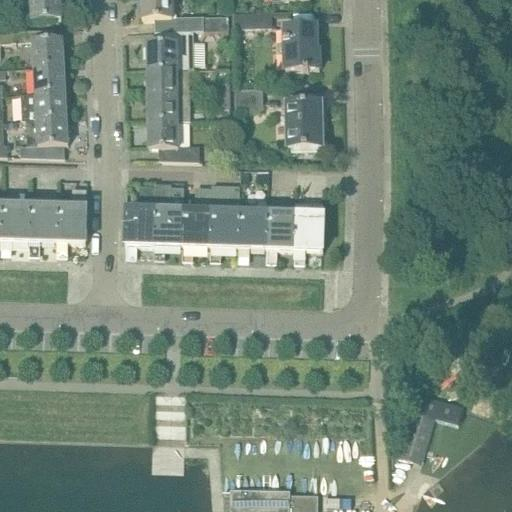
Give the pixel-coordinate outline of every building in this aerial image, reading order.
[(61,23),(60,0),(29,0),(31,24),(61,23)] [(171,0),(141,0),(142,23),(155,23),(155,34),(192,34),(204,33),(203,21),(172,22),(171,0)] [(234,18),(234,33),(272,32),(272,17),(234,18)] [(228,20),(203,21),(204,33),(228,33),(228,20)] [(309,74),(319,74),(319,54),(317,55),(316,30),(284,31),(285,75),(304,74),(304,76),(309,76),(309,74)] [(32,46),(34,72),(64,71),(62,44),(52,45),(52,34),(33,35),(33,46),(32,46)] [(147,74),(190,74),(191,74),(191,61),(193,59),(193,50),(192,48),(192,34),(155,34),(155,47),(147,48),(147,74)] [(0,47),(6,48),(32,46),(33,46),(33,35),(5,36),(0,36),(0,47)] [(34,72),(35,98),(65,97),(64,71),(34,72)] [(147,74),(148,100),(190,100),(190,74),(147,74)] [(214,87),(214,99),(230,99),(230,87),(214,87)] [(236,94),(236,114),(263,113),(262,93),(236,94)] [(20,99),(22,123),(26,123),(67,121),(65,97),(35,98),(20,99)] [(230,99),(214,99),(214,111),(230,111),(230,99)] [(148,100),(148,126),(190,126),(190,100),(148,100)] [(321,151),(320,106),(287,107),(288,152),(321,151)] [(27,151),(21,151),(21,161),(65,163),(64,149),(68,149),(67,121),(26,123),(27,151)] [(178,126),(148,126),(148,153),(159,153),(159,165),(191,166),(199,167),(199,151),(179,151),(178,126)] [(182,252),(183,216),(171,216),(172,189),(156,188),(155,215),(154,251),(182,252)] [(210,253),(238,254),(239,218),(227,217),(227,190),(212,190),(211,217),(210,253)] [(295,219),(294,255),(305,256),(323,256),(324,220),(322,220),(309,220),(309,208),(296,208),(295,219)] [(30,211),(2,211),(1,247),(29,247),(30,211)] [(58,212),(30,211),(29,247),(57,248),(58,212)] [(87,213),(58,212),(57,248),(86,249),(87,213)] [(125,250),(154,251),(155,215),(127,214),(125,250)] [(182,252),(210,253),(211,217),(183,216),(182,252)] [(238,254),(266,255),(267,219),(239,218),(238,254)] [(266,255),(294,255),(295,219),(267,219),(266,255)] [(410,414),(399,453),(424,460),(435,422),(459,428),(464,410),(441,404),(416,396),(410,414)] [(232,496),(231,511),(315,511),(316,502),(288,501),(288,497),(232,496)]
